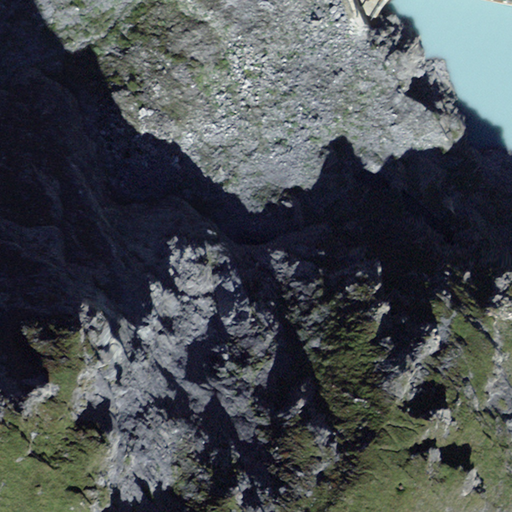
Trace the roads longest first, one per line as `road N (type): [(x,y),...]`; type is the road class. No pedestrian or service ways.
road 1 (track): [(511,417),(464,353),(313,321),(284,304),(263,270),(271,196),(314,173),(352,182),(405,216),(511,334)]
road 2 (track): [(511,239),(449,207),(289,85),(260,31),(254,0)]
